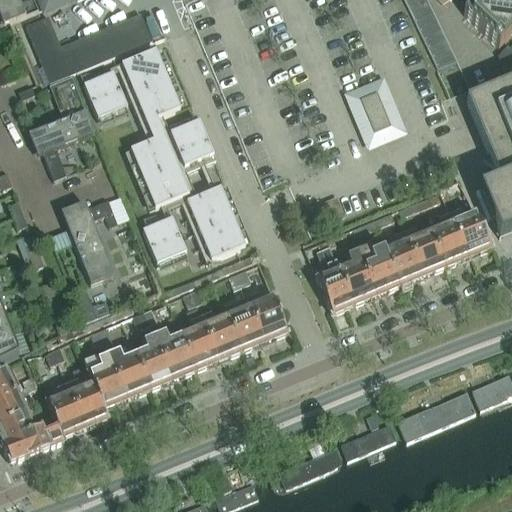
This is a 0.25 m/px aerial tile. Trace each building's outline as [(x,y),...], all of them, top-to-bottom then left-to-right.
[(0,0),(0,22),(3,30),(9,28),(26,21),(16,0),(0,0)] [(39,0),(46,15),(83,0),(39,0)] [(412,0),(404,3),(408,12),(428,3),(426,0),(412,0)] [(451,3),(447,0),(435,0),(444,8),(451,3)] [(511,0),(480,0),(463,18),(498,51),(511,37),(511,0)] [(408,12),(413,21),(432,12),(428,3),(408,12)] [(32,4),(26,6),(31,19),(38,16),(33,4),(32,4)] [(413,21),(417,30),(437,20),(432,12),(413,21)] [(48,24),(26,33),(49,90),(151,47),(140,20),(60,53),(48,24)] [(417,30),(421,38),(441,29),(437,20),(417,30)] [(421,38),(425,47),(445,38),(441,29),(421,38)] [(425,47),(430,56),(449,47),(445,38),(425,47)] [(430,56),(434,65),(453,56),(449,47),(430,56)] [(503,77),(511,73),(511,54),(507,50),(497,60),(503,77)] [(157,124),(175,116),(180,114),(155,55),(150,57),(116,72),(141,131),(146,129),(153,145),(142,150),(130,155),(155,214),(160,212),(189,200),(157,124)] [(434,65),(438,74),(457,65),(453,56),(434,65)] [(112,79),(82,91),(97,125),(126,113),(112,79)] [(34,137),(28,140),(37,162),(43,160),(53,186),(66,181),(55,155),(94,139),(85,117),(71,83),(50,92),(63,126),(34,137)] [(511,88),(465,108),(487,160),(481,167),(493,175),(498,187),(498,188),(478,197),(499,245),(511,239),(511,88)] [(18,97),(21,105),(35,100),(32,92),(18,97)] [(360,106),(374,140),(391,133),(377,99),(360,106)] [(201,131),(171,144),(186,178),(215,165),(201,131)] [(7,179),(0,182),(0,189),(2,195),(12,191),(7,179)] [(461,194),(458,185),(442,192),(445,198),(450,195),(452,198),(461,194)] [(220,193),(215,195),(181,209),(206,268),(240,254),(245,252),(220,193)] [(436,200),(417,208),(420,215),(439,207),(436,200)] [(306,214),(314,234),(345,221),(337,201),(306,214)] [(61,217),(68,235),(90,290),(113,280),(91,226),(105,221),(109,232),(117,229),(107,205),(86,213),(84,208),(61,217)] [(23,219),(18,207),(9,211),(13,222),(23,219)] [(401,222),(420,215),(417,208),(398,215),(401,222)] [(493,254),(489,246),(474,218),(463,223),(460,216),(439,225),(442,232),(430,237),(446,273),(493,254)] [(391,218),(372,226),(375,234),(394,226),(391,218)] [(18,234),(27,231),(23,219),(13,222),(18,234)] [(170,221),(141,234),(155,267),(184,255),(170,221)] [(355,242),(375,234),(372,226),(352,234),(355,242)] [(344,236),(326,244),(329,252),(347,244),(344,236)] [(395,251),(383,256),(399,292),(446,273),(430,237),(417,242),(414,236),(393,244),(395,251)] [(317,257),(329,252),(326,244),(307,252),(309,257),(316,254),(317,257)] [(25,251),(29,262),(39,259),(34,247),(25,251)] [(354,311),(399,292),(383,256),(371,261),(368,255),(347,264),(349,270),(338,275),(354,311)] [(39,259),(29,262),(34,274),(43,271),(39,259)] [(255,260),(156,301),(159,307),(258,266),(255,260)] [(335,268),(314,277),(313,277),(330,317),(335,319),(354,311),(338,275),(335,268)] [(237,279),(242,291),(250,288),(245,275),(237,279)] [(234,294),(242,291),(237,279),(229,282),(234,294)] [(55,299),(50,287),(41,291),(45,303),(55,299)] [(189,299),(194,311),(202,308),(197,295),(189,299)] [(50,314),(59,311),(55,299),(45,303),(50,314)] [(194,311),(189,299),(182,302),(187,314),(194,311)] [(239,316),(226,321),(242,358),(287,339),(272,302),(260,307),(257,301),(235,310),(239,316)] [(130,312),(59,342),(45,348),(48,355),(59,349),(133,318),(130,312)] [(181,340),(196,377),(242,358),(226,321),(214,327),(211,320),(202,324),(198,314),(187,319),(191,328),(190,329),(193,335),(181,340)] [(156,327),(151,315),(143,318),(148,330),(156,327)] [(148,330),(143,318),(132,322),(136,332),(141,331),(142,333),(148,330)] [(65,324),(64,324),(55,328),(60,340),(69,336),(65,324)] [(84,368),(86,371),(104,415),(149,396),(134,360),(129,346),(115,352),(107,333),(91,340),(96,352),(103,350),(108,363),(98,367),(96,363),(84,368)] [(8,339),(0,342),(0,372),(18,365),(8,339)] [(146,355),(134,360),(149,396),(196,377),(181,340),(168,345),(165,339),(143,348),(146,355)] [(52,356),(57,368),(65,365),(60,352),(52,356)] [(50,371),(57,368),(52,356),(45,359),(50,371)] [(61,436),(64,443),(108,425),(104,415),(86,371),(75,376),(79,387),(57,396),(60,402),(47,407),(53,423),(38,429),(41,434),(56,428),(59,437),(61,436)] [(5,373),(0,376),(0,432),(28,419),(5,373)] [(511,386),(509,378),(470,394),(480,418),(511,404),(511,386)] [(38,392),(32,381),(22,386),(27,397),(38,392)] [(467,395),(397,425),(407,449),(477,419),(467,395)] [(0,432),(0,448),(1,452),(37,436),(28,419),(0,432)] [(390,430),(339,451),(347,469),(397,447),(390,430)] [(15,468),(64,447),(62,444),(64,443),(61,436),(59,437),(41,444),(37,436),(1,452),(8,465),(15,468)] [(320,448),(309,453),(313,462),(323,457),(320,448)] [(313,462),(268,481),(276,500),(345,470),(337,451),(323,457),(313,462)] [(227,484),(219,487),(224,497),(231,494),(227,484)] [(253,487),(213,504),(216,511),(240,511),(260,504),(253,487)]
